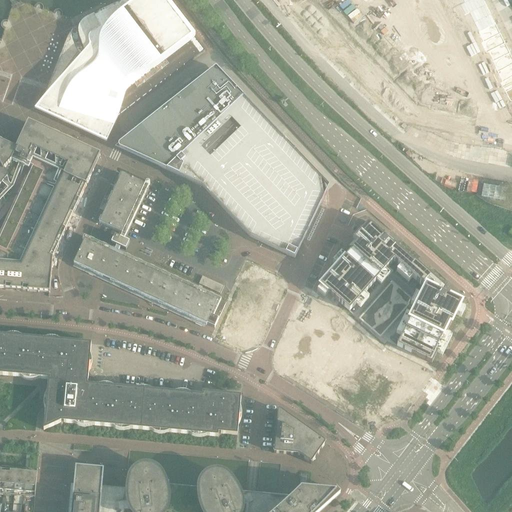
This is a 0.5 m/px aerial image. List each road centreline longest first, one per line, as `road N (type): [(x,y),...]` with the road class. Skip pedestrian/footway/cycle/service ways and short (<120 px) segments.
road 1 (secondary): [(213,0),(318,119),(511,294)]
road 2 (secondary): [(511,262),(348,114),(241,0)]
road 3 (residential): [(213,54),(124,127),(66,260),(72,313)]
road 4 (residential): [(333,419),(258,368),(205,346),(139,323),(72,313)]
road 5 (unclassified): [(511,309),(399,460)]
road 6 (unclassified): [(412,470),(511,344)]
